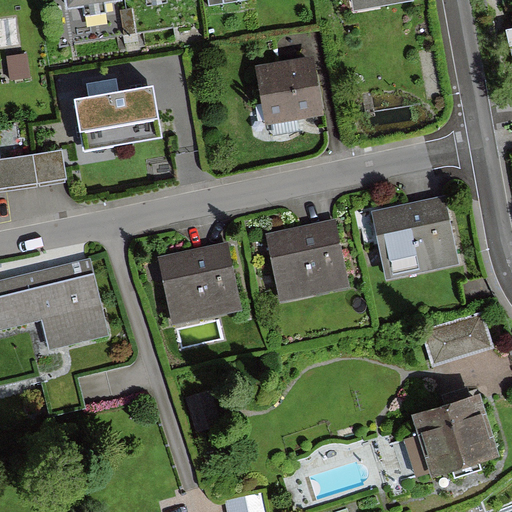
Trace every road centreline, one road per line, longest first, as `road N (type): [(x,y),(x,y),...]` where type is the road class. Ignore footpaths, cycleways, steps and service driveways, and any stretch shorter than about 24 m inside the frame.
road 1 (residential): [(113,222),(484,143)]
road 2 (residential): [(113,222),(203,511)]
road 3 (residential): [(484,143),(511,272)]
